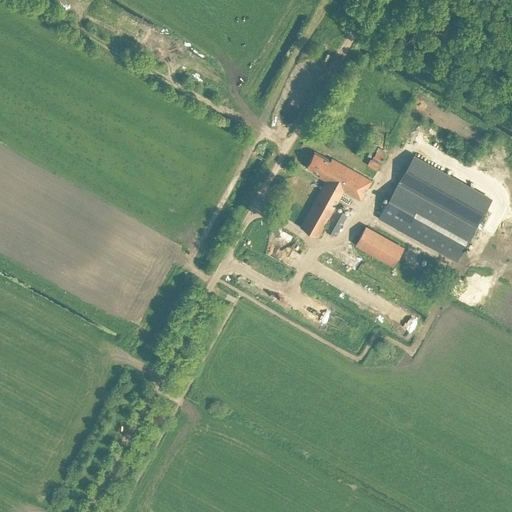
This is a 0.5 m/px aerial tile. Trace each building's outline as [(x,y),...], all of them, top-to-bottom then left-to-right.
[(370,156),(376,144),(371,141),(364,153),(370,156)] [(383,162),(388,152),(378,147),(373,156),(383,162)] [(361,200),(371,180),(332,158),(330,161),(314,152),(307,167),(320,174),(319,176),(326,180),(300,227),(318,236),(333,211),(334,212),(325,229),(336,234),(347,213),(337,207),(336,209),(334,208),(344,190),(361,200)] [(457,262),(479,222),(492,199),(413,155),(400,178),(378,218),(457,262)] [(376,170),(380,164),(371,158),(367,165),(376,170)] [(355,244),(394,265),(404,246),(365,225),(355,244)]
